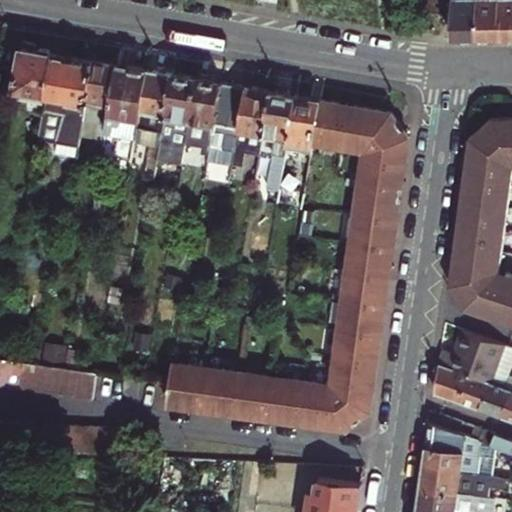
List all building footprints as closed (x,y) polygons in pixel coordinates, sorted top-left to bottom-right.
[(443,11),(443,0),(417,0),(417,9),(443,11)] [(451,0),(450,31),(469,30),(478,30),(478,0),(451,0)] [(478,0),(478,30),(493,30),(503,30),(503,11),(499,10),(499,0),(478,0)] [(511,0),(499,0),(499,10),(503,11),(503,30),(511,29),(511,0)] [(26,120),(44,123),(47,105),(54,63),(36,59),(23,57),(14,103),(28,106),(26,120)] [(70,66),(54,63),(47,105),(71,109),(55,193),(72,196),(83,137),(85,127),(95,70),(70,66)] [(194,161),(196,147),(212,150),(222,93),(208,90),(212,70),(207,69),(200,68),(197,89),(184,164),(181,181),(195,183),(199,162),(194,161)] [(105,155),(107,144),(109,138),(120,75),(107,73),(95,70),(85,127),(102,130),(100,140),(97,154),(105,155)] [(123,125),(141,129),(149,80),(137,78),(120,75),(109,138),(114,139),(115,132),(122,133),(123,125)] [(146,181),(156,182),(160,159),(173,85),(162,83),(149,80),(141,129),(137,150),(152,153),(146,181)] [(173,162),(184,164),(197,89),(188,87),(173,85),(160,159),(173,162)] [(211,158),(236,162),(247,98),(240,97),(222,93),(212,150),(211,158)] [(250,158),(253,142),(264,144),(271,102),(263,101),(247,98),(236,162),(243,164),(244,157),(250,158)] [(286,105),(271,102),(264,144),(261,160),(280,164),(279,170),(272,169),(266,199),(280,201),(287,156),(296,107),(286,105)] [(287,156),(313,161),(314,154),(321,112),(312,110),(296,107),(287,156)] [(356,119),(321,112),(314,154),(365,163),(330,397),(173,373),(170,392),(166,413),(343,441),(368,420),(370,410),(373,387),(378,353),(382,328),(389,283),(395,244),(399,213),(403,187),(409,149),(402,139),(396,129),(394,126),(356,119)] [(465,318),(511,334),(511,286),(504,284),(511,226),(511,122),(498,123),(491,123),(484,130),(474,139),(473,148),(469,174),(466,196),(462,222),(459,245),(456,269),(453,290),(452,298),(465,318)] [(109,138),(107,144),(137,150),(141,129),(123,125),(122,133),(115,132),(114,139),(109,138)] [(85,127),(83,137),(100,140),(102,130),(85,127)] [(15,146),(39,151),(40,145),(16,141),(15,146)] [(196,147),(194,161),(199,162),(209,164),(211,158),(212,150),(196,147)] [(261,160),(260,167),(272,169),(279,170),(280,164),(261,160)] [(173,162),(170,179),(181,181),(184,164),(173,162)] [(276,221),(302,225),(305,206),(280,201),(276,221)] [(444,366),(442,373),(492,391),(505,396),(509,384),(511,376),(511,357),(469,342),(460,365),(446,360),(444,366)] [(151,357),(146,388),(170,392),(173,373),(175,361),(151,357)] [(108,382),(96,380),(66,375),(41,371),(8,365),(6,391),(104,408),(108,382)] [(460,410),(483,418),(492,391),(442,373),(441,373),(437,402),(460,410)] [(493,422),(503,426),(511,399),(505,396),(492,391),(483,418),(493,422)] [(511,398),(511,399),(503,426),(511,428),(511,398)] [(433,434),(462,444),(466,434),(436,424),(433,434)] [(104,462),(104,433),(0,426),(0,455),(37,458),(98,462),(104,462)] [(433,434),(432,433),(429,452),(425,477),(476,485),(481,451),(474,449),(462,444),(433,434)] [(474,449),(481,451),(493,455),(496,445),(478,439),(474,449)] [(511,461),(511,450),(496,445),(493,455),(511,461)] [(476,485),(425,477),(423,486),(421,499),(489,509),(491,499),(509,502),(511,491),(476,485)] [(309,511),(359,511),(362,494),(319,490),(317,504),(311,503),(309,511)] [(493,511),(494,510),(489,509),(421,499),(420,507),(419,511),(493,511)]
